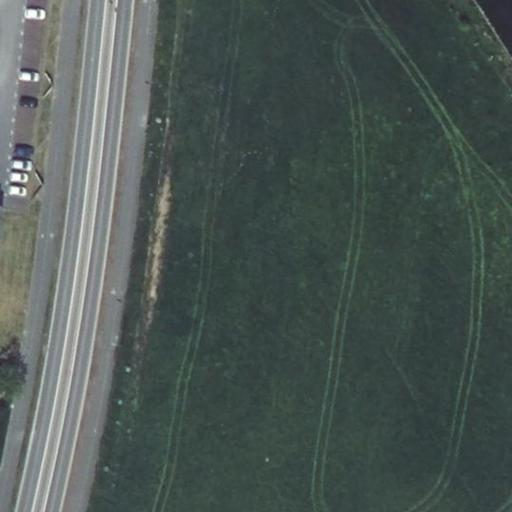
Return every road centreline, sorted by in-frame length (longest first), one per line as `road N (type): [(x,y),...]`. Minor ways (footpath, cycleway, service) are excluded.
road 1 (primary): [(50,511),(86,336),(125,0)]
road 2 (primary): [(96,0),(61,311),(24,511)]
